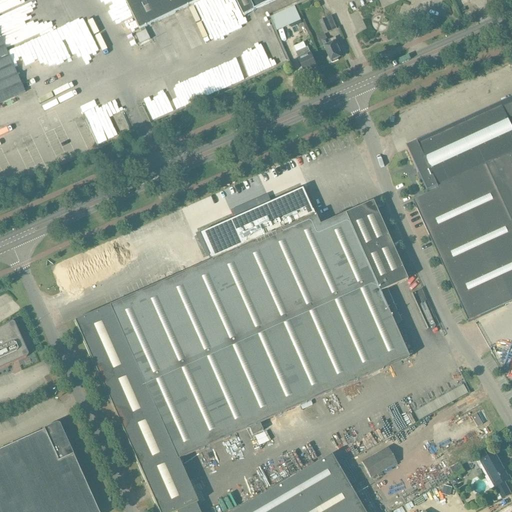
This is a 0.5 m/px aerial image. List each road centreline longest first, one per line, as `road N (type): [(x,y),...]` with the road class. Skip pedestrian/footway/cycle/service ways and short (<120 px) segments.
road 1 (secondary): [(350,84),(9,237)]
road 2 (secondary): [(13,245),(354,94)]
road 3 (unclassified): [(511,424),(451,332),(354,94)]
road 4 (unclassified): [(134,511),(13,245)]
road 5 (secondary): [(511,12),(350,84)]
road 6 (secondary): [(354,94),(511,24)]
